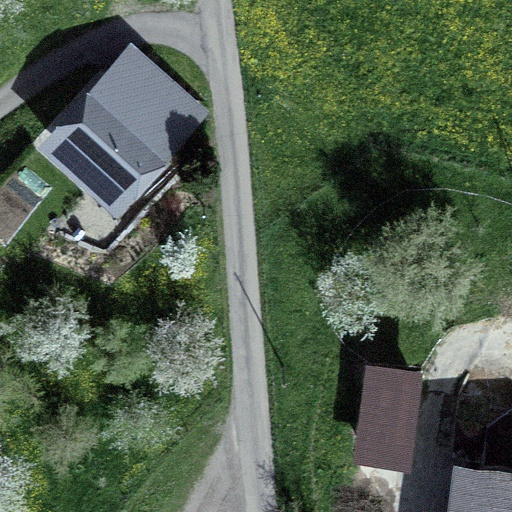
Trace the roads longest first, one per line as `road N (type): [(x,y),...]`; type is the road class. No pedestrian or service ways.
road 1 (unclassified): [(261,511),(222,38)]
road 2 (unclassified): [(222,38),(180,28),(125,31),(54,65),(0,104)]
